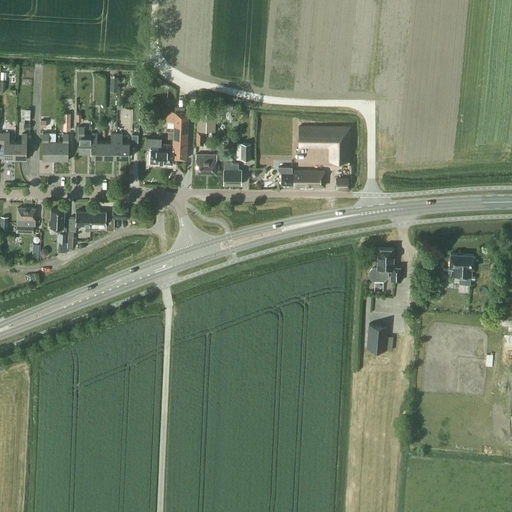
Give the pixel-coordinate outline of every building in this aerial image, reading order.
[(197,111),(196,144),(203,145),(204,130),(215,130),(215,120),(222,120),(222,110),(223,104),(197,103),(197,111)] [(187,111),(184,111),(174,110),(173,144),(151,142),(150,146),(149,161),(172,162),(173,157),(186,158),(188,113),(187,111)] [(328,160),(351,160),(351,124),(298,124),(298,146),(328,147),(328,160)] [(78,153),(91,153),(92,134),(84,134),(84,126),(79,126),(78,153)] [(4,159),(15,159),(16,141),(9,141),(9,132),(0,132),(0,143),(4,143),(4,159)] [(43,159),(55,160),(56,141),(48,141),(48,132),(43,132),(43,159)] [(63,141),(56,141),(55,160),(68,160),(68,132),(63,132),(63,141)] [(92,132),(92,134),(91,153),(91,156),(104,156),(104,141),(97,140),(97,132),(92,132)] [(104,156),(116,156),(117,132),(111,132),(111,141),(104,141),(104,156)] [(122,132),(117,132),(116,156),(129,156),(129,141),(122,141),(122,132)] [(22,141),(16,141),(15,159),(26,159),(27,133),(22,133),(22,141)] [(251,142),(241,142),(241,158),(250,159),(251,142)] [(216,172),(217,154),(196,153),(196,157),(195,171),(216,172)] [(241,169),(238,169),(238,162),(232,162),(233,160),(224,160),(223,184),(241,184),(241,169)] [(324,170),(292,170),(292,166),(278,166),(278,169),(281,172),(281,184),(293,184),(293,186),(299,186),(299,185),(324,185),(324,170)] [(336,189),(349,189),(349,176),(336,176),(336,189)] [(35,224),(36,207),(17,206),(17,218),(17,231),(33,231),(33,224),(35,224)] [(128,217),(128,206),(113,206),(113,207),(112,214),(113,214),(113,217),(128,217)] [(67,226),(64,226),(64,208),(51,208),(50,218),(49,218),(49,223),(50,223),(50,226),(58,226),(58,231),(59,232),(58,241),(66,241),(66,231),(67,226)] [(76,210),(76,217),(69,216),(68,246),(73,247),(74,231),(76,231),(76,223),(85,224),(85,229),(90,229),(91,210),(76,210)] [(91,210),(90,229),(97,230),(97,224),(106,224),(106,211),(91,210)] [(67,241),(58,241),(58,253),(67,254),(67,241)] [(377,247),(377,266),(377,267),(374,267),(372,268),(370,270),(369,272),(369,274),(370,277),(372,279),(374,280),(376,280),(383,280),(388,276),(388,268),(391,268),(391,280),(401,280),(401,266),(393,266),(394,247),(377,247)] [(48,250),(46,248),(42,248),(40,250),(40,253),(42,256),(46,256),(48,254),(48,250)] [(474,267),(475,254),(450,252),(449,266),(451,266),(451,273),(459,274),(459,283),(470,283),(470,275),(471,275),(471,267),(474,267)] [(388,325),(368,323),(366,348),(392,350),(393,336),(387,335),(388,325)]
